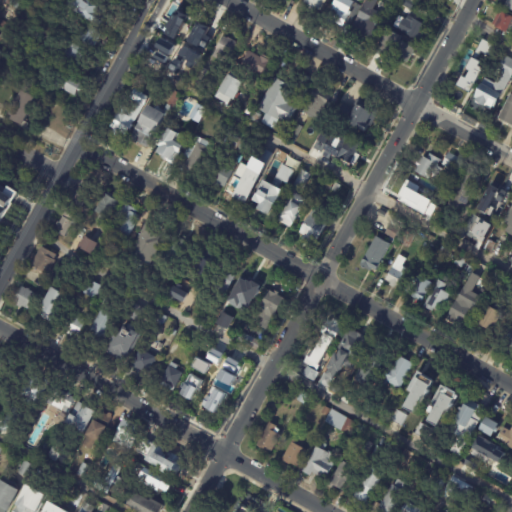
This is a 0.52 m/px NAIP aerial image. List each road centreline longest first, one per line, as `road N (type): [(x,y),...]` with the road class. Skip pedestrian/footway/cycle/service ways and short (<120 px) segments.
road 1 (residential): [(328,511),(0,327)]
road 2 (residential): [(511,157),(226,0)]
road 3 (tertiary): [(153,0),(0,278)]
road 4 (tertiary): [(324,269),(472,0)]
road 5 (residential): [(310,273),(75,142)]
road 6 (tertiary): [(190,511),(314,288)]
road 7 (residential): [(511,386),(328,283)]
